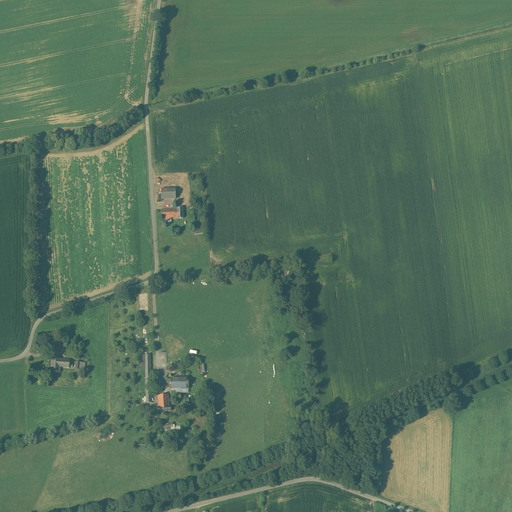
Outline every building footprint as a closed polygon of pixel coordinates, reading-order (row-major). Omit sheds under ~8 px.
[(176,189),(161,190),(161,199),(176,199),(176,189)] [(177,209),(163,210),(163,219),(178,218),(177,209)] [(61,338),(52,337),(52,345),(61,345),(61,338)] [(61,360),(52,359),(51,372),(60,373),(60,367),(61,360)] [(70,360),(61,360),(60,367),(69,368),(70,360)] [(183,378),(171,379),(167,379),(167,383),(170,383),(170,384),(171,384),(171,389),(188,389),(188,378),(183,378)] [(169,395),(158,395),(159,408),(158,408),(158,412),(171,411),(170,407),(169,407),(169,395)]
